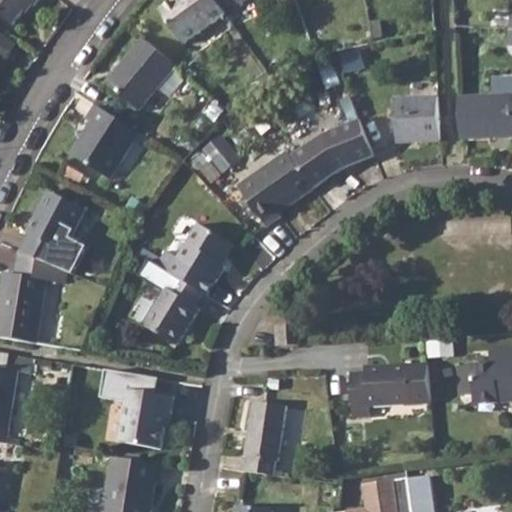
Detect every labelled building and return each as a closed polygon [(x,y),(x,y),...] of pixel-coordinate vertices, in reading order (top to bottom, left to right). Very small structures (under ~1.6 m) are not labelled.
[(0,0),(0,11),(13,22),(30,0),(33,3),(35,0),(0,0)] [(210,0),(167,0),(154,10),(179,44),(221,15),(215,6),(210,0)] [(172,69),(140,40),(100,85),(133,112),(172,69)] [(511,95),(457,99),(459,141),(511,138),(511,95)] [(439,143),(436,100),(394,103),(397,146),(439,143)] [(134,134),(92,105),(82,120),(87,124),(66,155),(103,180),(134,134)] [(325,137),(287,159),(312,191),(336,175),(373,161),(358,124),(325,137)] [(279,220),(277,216),(274,212),(292,200),(295,203),(312,191),(287,159),(285,155),(236,189),(266,230),(279,220)] [(24,235),(14,253),(17,254),(51,268),(58,253),(80,212),(43,192),(22,233),(24,235)] [(164,252),(156,265),(178,278),(202,294),(206,296),(225,267),(221,264),(232,245),(199,225),(177,260),(164,252)] [(0,338),(34,344),(44,282),(61,285),(63,273),(51,268),(17,254),(13,276),(3,274),(3,279),(0,298),(0,338)] [(202,294),(178,278),(170,291),(165,288),(142,325),(176,346),(200,309),(195,306),(202,294)] [(296,345),(296,326),(279,327),(280,346),(296,345)] [(458,395),(473,395),(485,394),(498,403),(511,401),(511,350),(493,350),(494,365),(487,365),(456,367),(458,395)] [(427,363),(407,364),(410,404),(429,402),(427,363)] [(410,404),(407,364),(365,368),(365,374),(350,375),(351,391),(352,417),(368,416),(368,407),(410,404)] [(0,443),(5,444),(17,371),(0,368),(0,443)] [(126,390),(117,444),(159,450),(165,413),(170,414),(172,397),(126,390)] [(247,455),(245,470),(274,475),(276,460),(278,459),(286,406),(253,401),(245,455),(247,455)] [(161,466),(111,457),(102,511),(148,511),(153,483),(158,484),(161,466)] [(413,511),(408,478),(375,483),(379,508),(368,510),(354,511),(413,511)]
